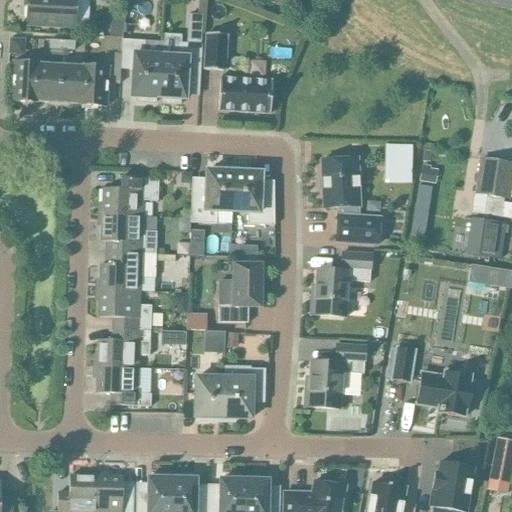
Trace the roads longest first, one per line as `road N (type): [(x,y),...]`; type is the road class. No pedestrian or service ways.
road 1 (residential): [(71,145),(278,149),(289,233),(269,452)]
road 2 (residential): [(81,448),(71,145)]
road 3 (residential): [(269,452),(81,448)]
